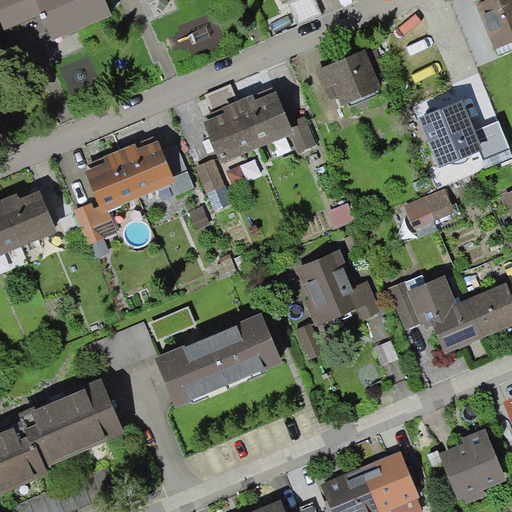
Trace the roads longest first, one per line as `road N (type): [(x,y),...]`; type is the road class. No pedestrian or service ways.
road 1 (residential): [(0,166),(409,0)]
road 2 (residential): [(511,362),(166,511)]
